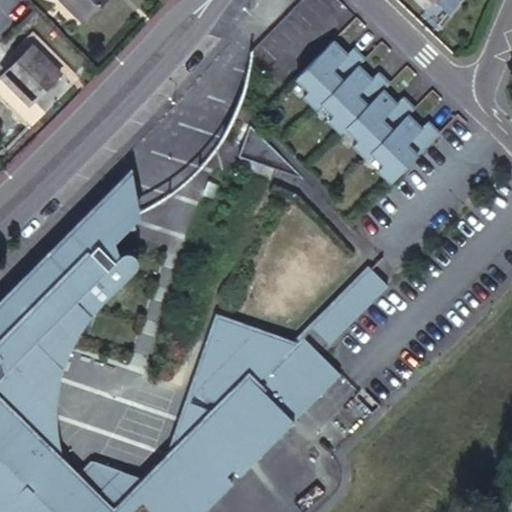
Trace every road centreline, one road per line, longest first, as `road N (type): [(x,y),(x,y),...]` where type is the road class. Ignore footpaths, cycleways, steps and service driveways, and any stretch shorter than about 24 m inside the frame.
road 1 (residential): [(0,207),(198,0)]
road 2 (residential): [(365,0),(471,101)]
